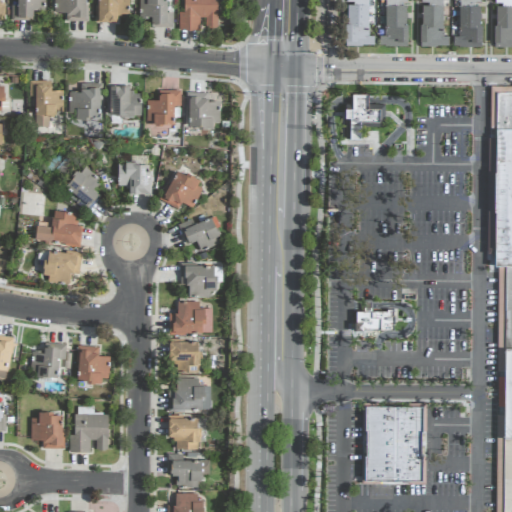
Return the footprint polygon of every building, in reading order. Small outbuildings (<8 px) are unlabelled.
[(11,20),(32,20),(32,11),(44,10),(44,0),(17,0),(17,5),(10,6),(11,20)] [(85,0),(53,0),(53,14),(65,14),(65,21),(85,21),(85,0)] [(96,0),(96,23),(117,22),(117,15),(129,15),(128,0),(96,0)] [(172,28),(172,12),(166,12),(166,0),(138,0),(138,18),(151,18),(150,27),(172,28)] [(216,0),(182,0),(183,12),(178,12),(178,30),(199,30),(199,18),(205,18),(205,28),(216,28),(216,0)] [(367,0),(345,0),(346,3),(345,3),(346,46),(374,46),(373,36),(368,36),(367,0)] [(406,0),(385,0),(384,36),(379,36),(379,46),(406,46),(406,0)] [(421,46),(448,46),(448,37),(442,37),(442,0),(448,0),(447,0),(420,0),(421,4),(421,46)] [(480,47),(481,7),(459,6),(459,37),(453,37),(453,47),(480,47)] [(494,47),(511,47),(511,6),(495,7),(494,47)] [(34,97),(34,127),(48,127),(48,114),(62,114),(62,91),(50,91),(50,81),(29,80),(29,97),(34,97)] [(67,117),(98,118),(99,83),(80,83),(80,92),(68,92),(67,117)] [(140,94),(128,94),(128,86),(110,86),(109,115),(140,115),(140,94)] [(146,100),(145,124),(177,124),(178,92),(158,92),(158,100),(146,100)] [(207,92),(187,93),(188,128),(212,128),(212,123),(219,123),(219,101),(208,102),(207,92)] [(511,511),(511,92),(498,92),(495,511),(511,511)] [(349,139),(367,140),(367,127),(387,127),(387,105),(369,105),(369,95),(350,95),(349,139)] [(125,194),(148,194),(148,163),(117,164),(117,186),(125,186),(125,194)] [(93,190),(100,180),(81,166),(61,192),(86,210),(98,194),(93,190)] [(181,203),(192,208),(203,185),(176,171),(161,201),(177,209),(181,203)] [(75,212),(51,211),(51,227),(35,226),(34,242),(79,245),(80,223),(74,223),(75,212)] [(177,225),(186,246),(196,241),(199,251),(221,242),(210,217),(193,224),(191,218),(177,225)] [(44,282),(68,284),(69,273),(79,274),(80,254),(46,251),(44,282)] [(209,297),(209,291),(215,291),(216,265),(180,264),(180,286),(188,286),(187,297),(209,297)] [(211,308),(198,308),(198,301),(176,302),(177,314),(168,314),(168,334),(211,334),(211,308)] [(392,332),(393,312),(355,313),(355,329),(392,332)] [(0,374),(6,375),(10,337),(0,335),(0,374)] [(170,371),(197,372),(198,342),(171,341),(170,371)] [(65,360),(65,345),(43,344),(43,353),(35,352),(35,359),(31,359),(30,376),(57,377),(58,359),(65,360)] [(100,382),(100,378),(108,378),(108,356),(98,356),(98,347),(76,346),(75,382),(100,382)] [(168,411),(208,410),(207,386),(198,386),(197,378),(175,379),(175,390),(167,390),(168,411)] [(426,485),(427,404),(361,403),(360,485),(426,485)] [(42,440),(42,448),(61,448),(62,414),(30,414),(30,440),(42,440)] [(69,452),(89,452),(89,440),(95,440),(95,450),(107,450),(107,414),(73,415),(73,435),(68,435),(69,452)] [(175,449),(197,449),(197,418),(167,417),(167,439),(175,439),(175,449)] [(166,505),(166,511),(204,511),(205,501),(196,501),(196,494),(174,494),(174,505),(166,505)]
